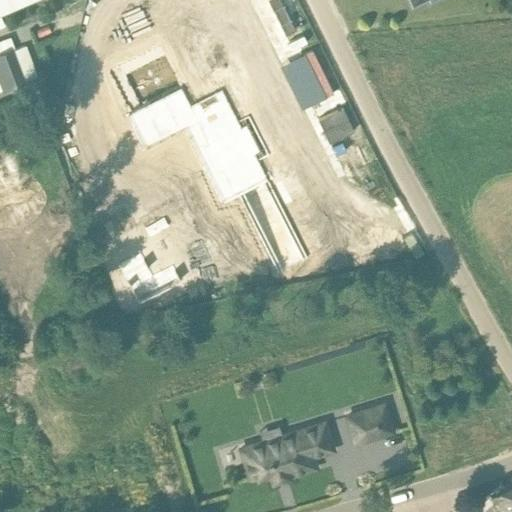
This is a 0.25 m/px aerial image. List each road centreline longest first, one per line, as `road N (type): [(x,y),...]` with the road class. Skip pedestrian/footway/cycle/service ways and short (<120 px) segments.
road 1 (unclassified): [(511,371),(315,0)]
road 2 (tertiary): [(511,465),(351,511)]
